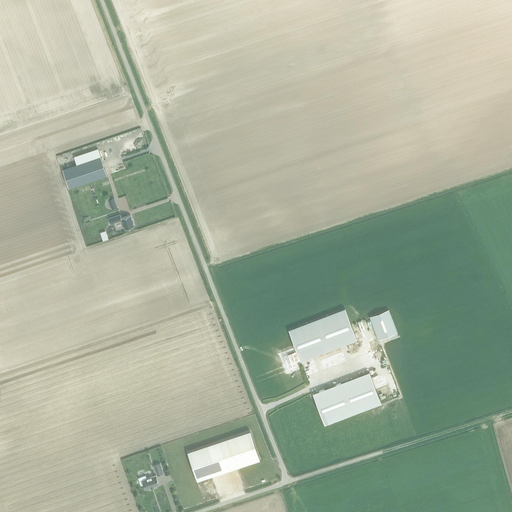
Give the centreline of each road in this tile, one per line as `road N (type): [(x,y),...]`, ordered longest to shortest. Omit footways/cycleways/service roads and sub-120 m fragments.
road 1 (unclassified): [(199,511),(288,482),(101,0)]
road 2 (unknown): [(378,452),(511,415)]
